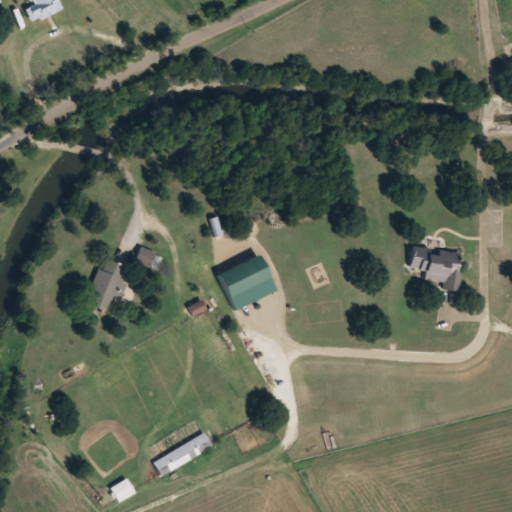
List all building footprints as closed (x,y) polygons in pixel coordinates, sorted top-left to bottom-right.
[(31,0),(34,4),(25,8),(31,21),(60,9),(56,0),(31,0)] [(412,244),(408,268),(443,273),(441,288),(456,290),(462,252),(412,244)] [(152,267),(158,255),(140,246),(134,258),(152,267)] [(106,309),(110,297),(119,300),(125,281),(119,279),(124,264),(100,257),(86,303),(106,309)] [(160,474),(211,446),(204,432),(152,460),(160,474)] [(108,488),(117,502),(135,491),(126,477),(108,488)]
